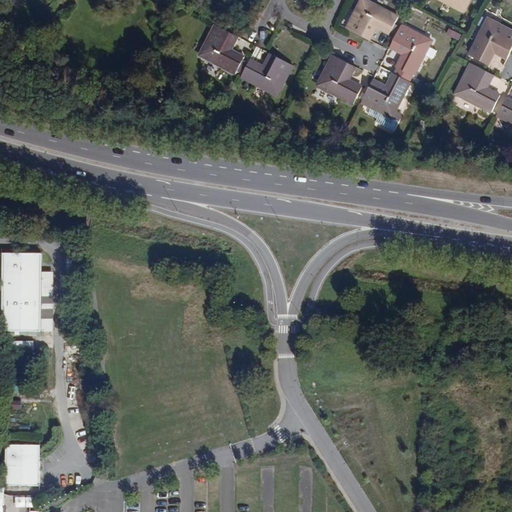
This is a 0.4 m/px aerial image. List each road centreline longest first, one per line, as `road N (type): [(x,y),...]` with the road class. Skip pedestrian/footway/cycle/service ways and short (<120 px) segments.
road 1 (tertiary): [(48,162),(511,242)]
road 2 (residential): [(48,162),(245,231),(272,266),(287,317)]
road 3 (tertiary): [(297,186),(133,160),(0,123)]
road 4 (residential): [(287,317),(308,273),(350,237),(511,243)]
road 5 (secondary): [(511,202),(314,176),(297,186)]
road 6 (tertiary): [(511,225),(297,186)]
road 7 (residential): [(370,511),(301,404),(290,374),(287,317)]
